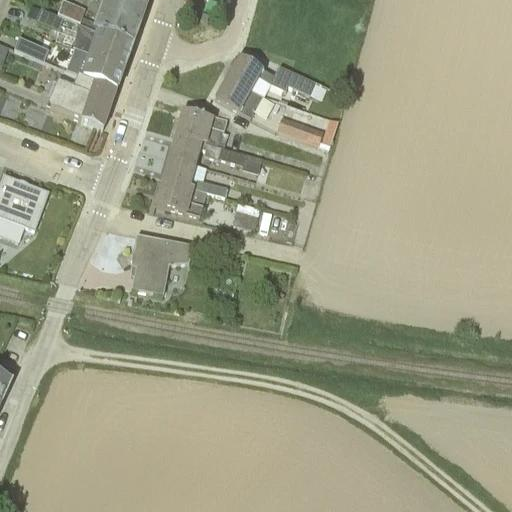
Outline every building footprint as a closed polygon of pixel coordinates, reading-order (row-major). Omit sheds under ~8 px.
[(131,51),(145,11),(119,0),(104,0),(96,24),(92,35),(131,51)] [(119,0),(145,11),(148,0),(119,0)] [(79,30),(84,14),(62,5),(56,21),(63,24),(75,29),(79,30)] [(63,24),(56,21),(40,14),(35,25),(58,35),(63,24)] [(79,30),(75,29),(75,31),(75,37),(75,40),(74,44),(73,48),(72,52),(77,55),(122,75),(131,51),(92,35),(92,36),(79,30)] [(13,55),(47,69),(52,57),(18,42),(13,55)] [(115,97),(122,75),(77,55),(69,77),(77,81),(89,86),(115,97)] [(269,88),(272,82),(262,75),(255,71),(238,61),(226,83),(261,102),(269,88)] [(315,87),(281,72),(278,71),(272,82),(288,89),(309,100),(315,87)] [(75,124),(89,86),(77,81),(72,93),(59,88),(49,114),(75,124)] [(288,89),(272,82),(269,88),(285,95),(288,89)] [(250,123),(261,102),(226,83),(214,104),(239,118),(239,117),(250,123)] [(101,135),(115,97),(89,86),(75,124),(101,135)] [(212,123),(200,120),(181,115),(174,139),(200,147),(204,148),(223,153),(228,139),(223,137),(226,126),(212,123)] [(319,147),(322,137),(280,122),(276,136),(317,151),(319,147)] [(328,155),(337,127),(329,124),(321,147),(319,147),(317,151),(328,155)] [(261,164),(223,153),(204,148),(200,147),(174,139),(168,162),(194,170),(195,170),(200,153),(206,155),(205,160),(242,170),(258,174),(261,164)] [(195,170),(194,170),(168,162),(161,185),(187,192),(192,193),(206,197),(224,202),(227,192),(202,185),(205,173),(195,170)] [(2,181),(0,186),(0,222),(33,235),(47,197),(2,181)] [(206,197),(192,193),(187,192),(161,185),(154,210),(186,219),(199,222),(206,197)] [(254,235),(259,212),(238,207),(233,229),(254,235)] [(188,270),(192,251),(136,240),(130,271),(135,272),(130,293),(162,300),(168,269),(188,270)] [(238,273),(240,261),(224,259),(223,271),(238,273)] [(0,407),(10,386),(0,381),(0,407)]
